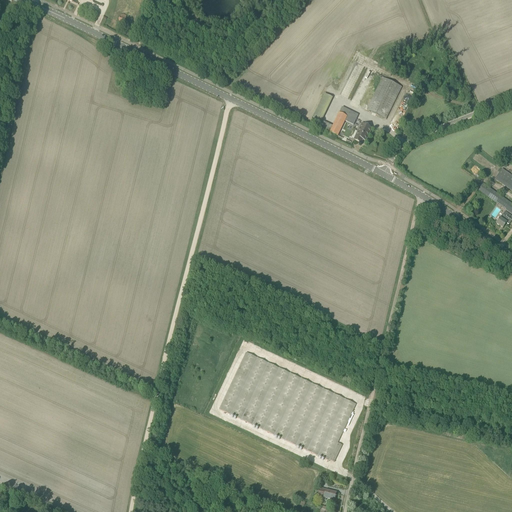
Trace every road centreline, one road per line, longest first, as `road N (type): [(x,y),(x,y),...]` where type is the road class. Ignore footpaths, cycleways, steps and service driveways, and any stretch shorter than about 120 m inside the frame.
road 1 (track): [(130,511),(234,94)]
road 2 (secondary): [(382,173),(23,0)]
road 3 (unclassified): [(393,511),(351,474),(421,195)]
road 4 (track): [(0,165),(32,3)]
road 5 (unclassified): [(382,173),(411,138),(511,99)]
